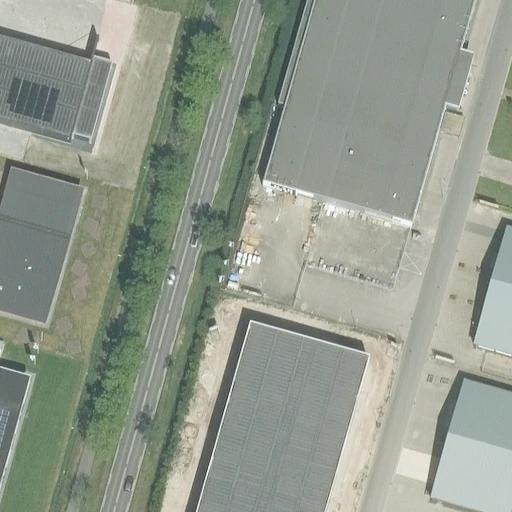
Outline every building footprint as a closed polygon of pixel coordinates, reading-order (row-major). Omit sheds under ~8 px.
[(261,188),(411,230),(445,109),(456,112),(469,63),(459,60),(475,0),(307,0),(277,108),(283,110),(261,188)] [(0,125),(70,145),(72,139),(90,144),(111,67),(92,62),(97,43),(98,43),(98,42),(96,42),(89,67),(0,42),(0,125)] [(0,312),(31,321),(45,325),(72,227),(73,227),(83,191),(81,190),(75,212),(20,197),(6,193),(2,208),(0,214),(0,312)] [(511,234),(506,233),(473,349),(511,359),(511,234)] [(234,326),(224,366),(281,382),(292,342),(234,326)] [(292,342),(281,382),(339,398),(350,358),(292,342)] [(224,366),(213,404),(271,420),(281,382),(224,366)] [(281,382),(271,420),(329,436),(339,398),(281,382)] [(0,485),(27,391),(0,383),(0,485)] [(511,400),(462,387),(430,502),(464,511),(510,511),(511,505),(511,400)] [(213,404),(202,443),(260,459),(265,439),(271,420),(213,404)] [(271,420),(265,439),(323,455),(329,436),(271,420)] [(265,439),(260,459),(318,475),(323,455),(265,439)] [(202,443),(186,501),(227,511),(245,511),(250,497),(255,478),(260,459),(202,443)] [(260,459),(255,478),(313,494),(318,475),(260,459)] [(255,478),(250,497),(302,511),(307,511),(313,494),(255,478)] [(302,511),(250,497),(245,511),(302,511)] [(227,511),(186,501),(183,511),(227,511)]
